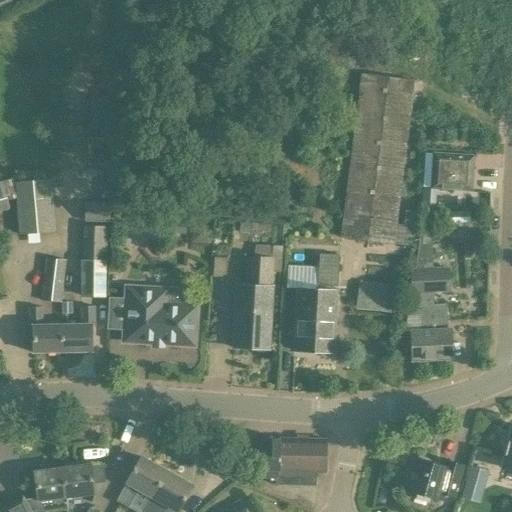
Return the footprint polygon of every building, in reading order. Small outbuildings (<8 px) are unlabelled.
[(0,0),(0,11),(13,5),(10,0),(0,0)] [(410,246),(412,226),(396,224),(414,81),(360,73),(339,238),(393,245),(410,246)] [(89,96),(90,128),(116,127),(115,95),(89,96)] [(471,191),(473,156),(433,153),(430,188),(471,191)] [(50,179),(44,179),(43,169),(14,171),(14,177),(0,180),(0,210),(9,208),(6,200),(16,197),(18,235),(56,232),(50,179)] [(84,221),(109,222),(110,202),(84,201),(84,221)] [(445,214),(445,225),(469,224),(469,212),(445,214)] [(157,217),(156,231),(169,232),(170,218),(157,217)] [(81,258),(80,258),(80,261),(107,263),(107,224),(81,224),(81,258)] [(411,361),(452,359),(450,329),(446,329),(444,305),(433,305),(432,291),(449,290),(448,269),(433,269),(431,243),(421,243),(422,236),(419,236),(414,268),(414,270),(409,310),(421,312),(422,330),(410,331),(411,361)] [(333,353),(337,292),(339,253),(318,252),(318,261),(316,260),(315,266),(287,264),(286,286),(296,287),(293,351),(333,353)] [(273,286),(272,286),(272,279),(280,279),(282,257),(245,254),(243,285),(235,284),(231,347),(269,350),(273,286)] [(42,282),(63,285),(66,260),(45,258),(42,282)] [(80,296),(107,296),(107,263),(80,261),(80,296)] [(394,284),(358,279),(355,307),(390,312),(394,284)] [(125,301),(123,338),(139,339),(139,342),(178,344),(178,341),(194,342),(196,305),(181,304),(181,301),(165,300),(166,289),(129,287),(128,301),(125,301)] [(62,314),(72,314),(72,302),(62,302),(62,314)] [(94,326),(93,306),(80,306),(80,320),(61,320),(62,352),(91,351),(90,326),(94,326)] [(62,352),(61,320),(42,321),(42,307),(28,308),(29,327),(32,327),(32,352),(62,352)] [(511,427),(511,428),(510,435),(506,435),(504,443),(507,445),(502,467),(511,469),(511,427)] [(293,484),(293,439),(261,438),(260,471),(260,477),(275,478),(275,484),(293,484)] [(293,439),(293,484),(315,484),(316,472),(326,472),(326,440),(293,439)] [(115,500),(137,511),(143,511),(166,471),(140,456),(125,483),(115,500)] [(406,490),(441,499),(442,494),(454,497),(454,495),(463,463),(449,460),(447,468),(414,459),(412,468),(408,472),(406,477),(408,481),(406,490)] [(49,465),(48,469),(34,471),(37,496),(28,497),(36,511),(52,511),(50,500),(66,498),(62,467),(59,468),(57,464),(49,465)] [(62,467),(66,498),(94,494),(90,464),(62,467)] [(469,468),(467,479),(484,483),(486,472),(469,468)] [(175,511),(176,511),(177,511),(192,486),(166,471),(143,511),(175,511)] [(3,511),(36,511),(28,497),(24,498),(23,497),(1,509),(3,511)] [(245,511),(239,501),(219,511),(245,511)]
